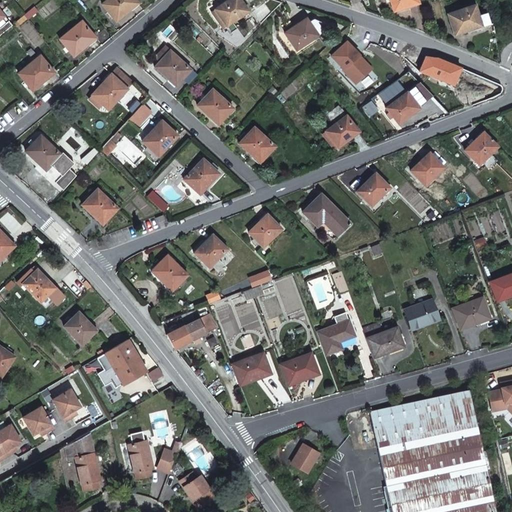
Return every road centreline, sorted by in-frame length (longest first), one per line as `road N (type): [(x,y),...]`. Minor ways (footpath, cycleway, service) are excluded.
road 1 (residential): [(231,438),(511,360)]
road 2 (residential): [(269,192),(511,98)]
road 3 (secondary): [(87,261),(231,438)]
road 4 (residential): [(308,0),(511,79)]
road 5 (residential): [(115,46),(269,192)]
road 6 (residential): [(87,261),(269,192)]
road 7 (residential): [(0,144),(115,46)]
